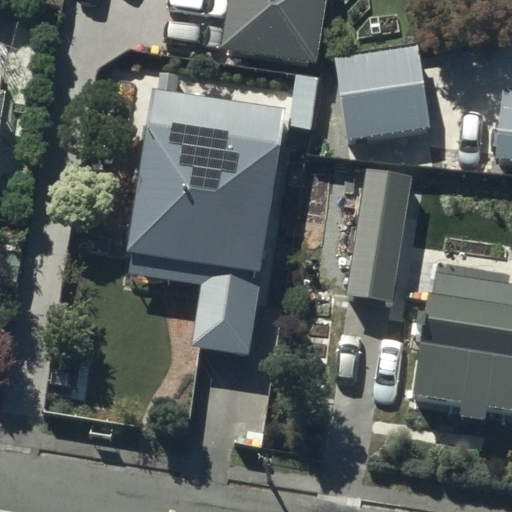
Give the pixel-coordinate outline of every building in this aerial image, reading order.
[(228,0),(221,45),(313,59),(321,0),(228,0)] [(421,45),(340,52),(347,133),(429,126),(421,45)] [(286,106),(152,85),(126,246),(130,247),(126,269),(201,280),(191,342),(251,351),(286,106)] [(511,86),(504,85),(498,154),(511,154),(511,86)] [(413,170),(369,162),(344,291),(388,299),(413,170)] [(422,336),(415,404),(511,417),(511,282),(436,271),(426,337),(422,336)]
